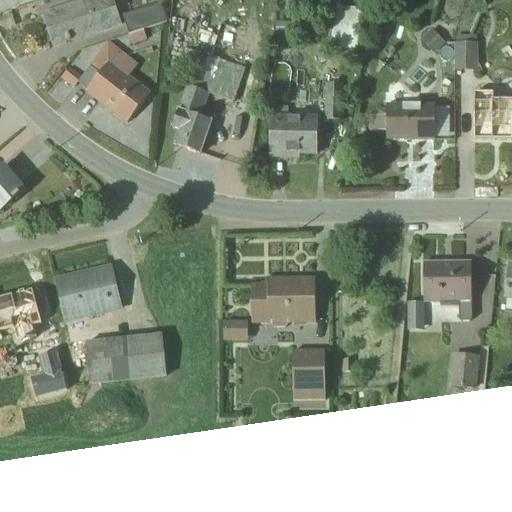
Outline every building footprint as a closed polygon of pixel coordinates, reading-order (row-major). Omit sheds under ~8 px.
[(112,0),(95,0),(44,17),(54,49),(121,27),(112,0)] [(159,6),(122,18),(128,37),(165,24),(159,6)] [(291,34),(291,37),(315,38),(315,19),(309,19),(309,21),(303,21),(303,16),(292,16),(292,22),(290,22),(290,26),(278,25),(278,37),(284,37),(284,33),(291,34)] [(359,31),(334,26),(330,47),(355,52),(359,31)] [(99,76),(85,93),(127,126),(150,96),(128,78),(137,67),(107,43),(88,67),(99,76)] [(476,71),(476,43),(454,43),(453,71),(476,71)] [(193,68),(172,130),(180,132),(174,149),(199,157),(210,124),(200,120),(208,96),(233,104),(244,70),(185,51),(181,64),(193,68)] [(80,79),(69,70),(61,80),(73,89),(80,79)] [(341,122),(342,87),(324,86),(324,121),(341,122)] [(511,143),(511,93),(473,92),(472,143),(511,143)] [(433,142),(433,108),(385,107),(385,111),(369,111),(368,133),(385,133),(385,142),(433,142)] [(287,109),(270,109),(269,159),(288,159),(288,156),(314,156),(314,118),(287,117),(287,109)] [(0,210),(22,191),(2,169),(0,170),(0,210)] [(470,265),(422,265),(423,306),(439,306),(439,309),(459,310),(459,322),(460,324),(469,323),(470,321),(470,265)] [(110,270),(55,283),(65,325),(120,313),(110,270)] [(250,288),(250,326),(271,327),(273,330),(285,330),(287,327),(314,327),(314,281),(267,282),(267,288),(250,288)] [(422,303),(406,304),(407,333),(424,332),(422,303)] [(247,324),(223,324),(223,343),(247,343),(247,324)] [(161,336),(68,346),(71,373),(87,372),(89,389),(166,380),(161,336)] [(324,403),(324,353),(292,353),(292,403),(324,403)] [(475,392),(478,358),(451,355),(448,389),(475,392)]
